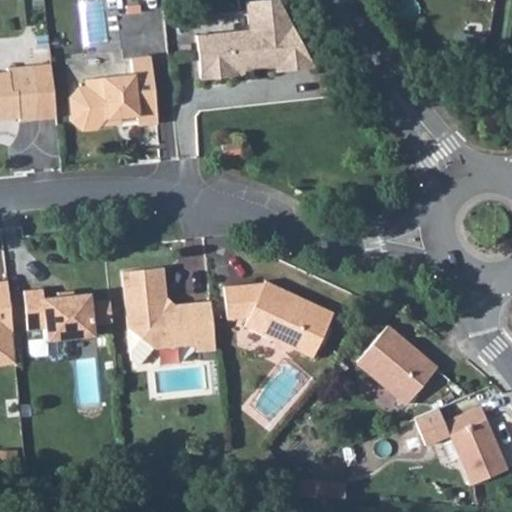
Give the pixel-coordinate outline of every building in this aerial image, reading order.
[(272,0),(275,24),(201,32),(205,77),(241,73),(241,70),(279,66),(279,70),(317,67),(292,0),(272,0)] [(152,55),(132,57),(132,71),(87,75),(87,82),(80,82),(71,95),(73,120),(84,128),(100,127),(109,116),(137,113),(137,122),(159,119),(152,55)] [(59,117),(53,63),(10,66),(11,71),(0,71),(0,118),(19,116),(20,120),(59,117)] [(218,348),(212,298),(177,301),(167,295),(165,266),(123,270),(131,358),(146,360),(156,346),(194,343),(195,349),(218,348)] [(333,306),(268,274),(266,278),(226,282),(229,313),(249,311),(245,319),(271,331),(276,337),(287,343),(295,341),(312,350),(319,337),(322,338),(330,323),(327,321),(333,306)] [(0,361),(17,360),(8,278),(0,278),(0,361)] [(113,319),(111,294),(91,296),(90,287),(75,288),(59,290),(46,290),(46,286),(23,288),(28,328),(47,326),(48,337),(66,335),(94,332),(94,320),(113,319)] [(47,326),(28,328),(31,351),(35,354),(49,353),(50,356),(54,360),(65,358),(69,354),(66,335),(48,337),(47,326)] [(439,367),(389,326),(359,361),(408,403),(439,367)] [(511,467),(484,405),(447,421),(474,482),(511,467)] [(346,498),(375,499),(376,485),(346,483),(346,498)]
